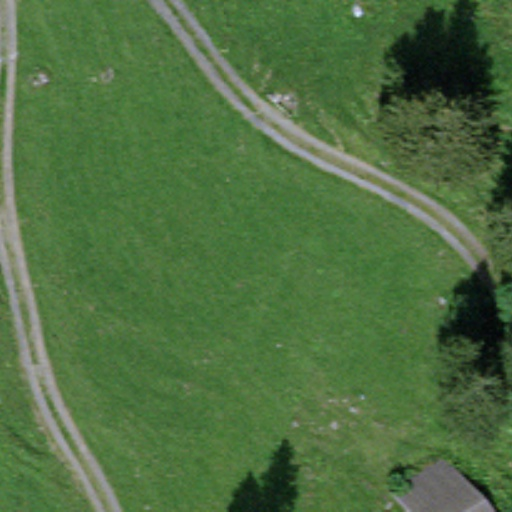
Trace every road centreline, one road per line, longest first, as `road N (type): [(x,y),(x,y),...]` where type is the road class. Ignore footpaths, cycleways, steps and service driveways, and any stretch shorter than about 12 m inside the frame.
road 1 (track): [(511,296),(430,205),(257,117),(168,0)]
road 2 (track): [(0,175),(32,353),(60,428),(108,511)]
road 3 (track): [(1,0),(0,122)]
